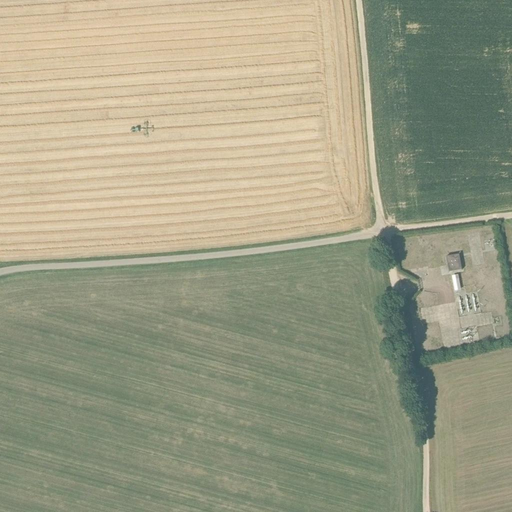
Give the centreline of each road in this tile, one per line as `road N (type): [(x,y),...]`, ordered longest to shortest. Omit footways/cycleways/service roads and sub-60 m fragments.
road 1 (unclassified): [(0,271),(256,251),(511,215)]
road 2 (track): [(426,511),(421,417),(383,232)]
road 3 (track): [(358,0),(383,232)]
